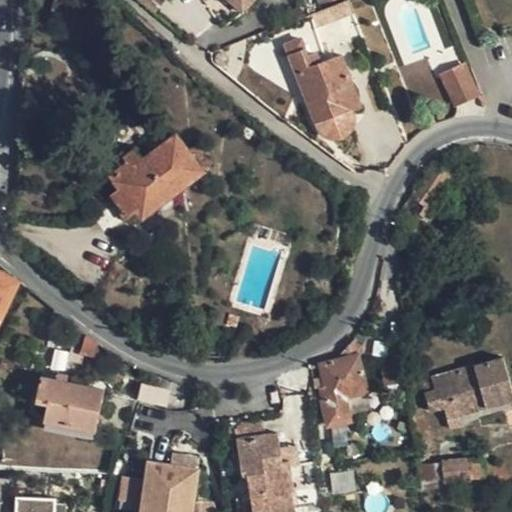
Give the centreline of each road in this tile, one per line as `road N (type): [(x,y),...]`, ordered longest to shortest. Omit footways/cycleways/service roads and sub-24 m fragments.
road 1 (residential): [(511,130),(469,128),(421,148),(386,200),(351,313),(337,331),(291,354),(206,367),(154,355),(0,245)]
road 2 (unknown): [(319,101),(153,0)]
road 3 (unknown): [(511,119),(465,0)]
